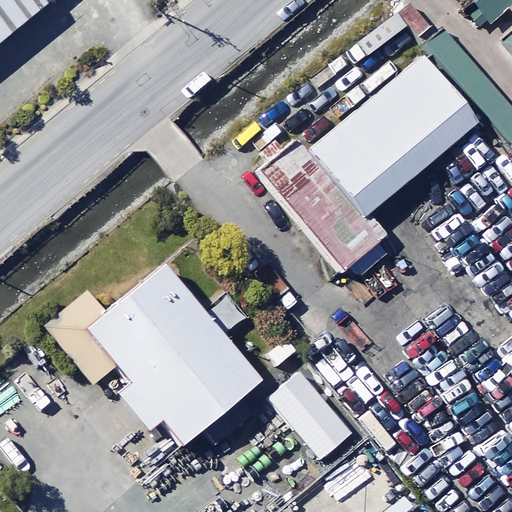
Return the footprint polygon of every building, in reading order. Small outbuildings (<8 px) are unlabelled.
[(0,0),(0,49),(60,0),(0,0)] [(511,16),(511,0),(456,0),(488,37),(511,16)] [(511,113),(439,30),(422,46),(511,148),(511,113)] [(511,49),(500,59),(511,73),(511,49)] [(479,132),(426,70),(320,160),(373,222),(479,132)] [(373,222),(320,160),(305,143),(257,184),(348,291),(397,250),(373,222)] [(273,396),(171,276),(87,347),(188,467),(273,396)] [(267,356),(278,371),(299,356),(287,340),(267,356)] [(351,437),(299,375),(268,401),(320,463),(351,437)]
